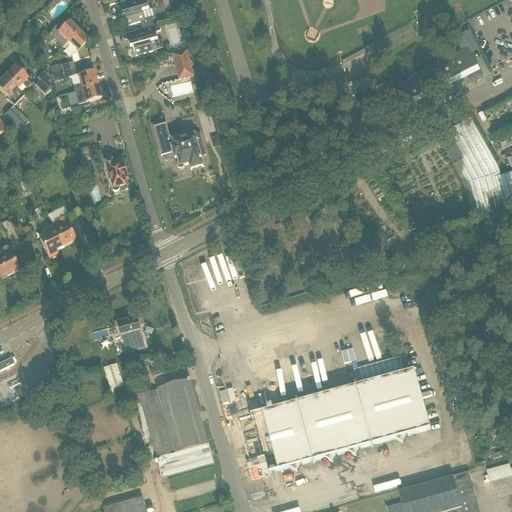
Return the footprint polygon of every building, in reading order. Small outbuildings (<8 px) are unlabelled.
[(146,0),(133,0),(122,3),(123,10),(127,27),(141,23),(142,30),(154,27),(152,19),(155,18),(153,11),(150,11),(147,3),(146,0)] [(67,45),(79,33),(69,23),(59,34),(54,30),(48,36),(39,45),(41,46),(40,47),(42,53),(45,63),(55,56),(46,48),(53,41),(62,50),(67,45)] [(142,30),(132,33),(134,40),(131,40),(136,57),(154,52),(151,44),(158,42),(156,34),(160,33),(159,26),(154,27),(142,30)] [(67,45),(76,54),(79,62),(89,59),(87,51),(83,48),(89,42),(79,33),(67,45)] [(406,103),(412,115),(417,112),(411,101),(477,67),(468,49),(398,86),(407,103),(406,103)] [(187,53),(184,53),(173,56),(180,81),(193,77),(187,53)] [(61,67),(62,74),(74,70),(72,64),(61,67)] [(52,77),(62,74),(61,67),(60,65),(50,69),(50,70),(52,77)] [(27,81),(15,69),(5,79),(17,91),(17,90),(22,86),(27,90),(31,86),(26,81),(27,81)] [(62,74),(64,80),(71,78),(76,77),(74,70),(62,74)] [(75,93),(97,87),(94,74),(78,78),(78,76),(76,77),(71,78),(74,88),(73,88),(75,93)] [(369,92),(383,85),(377,74),(349,88),(345,80),(325,90),(336,112),(346,107),(344,102),(368,90),(369,92)] [(17,91),(5,79),(0,83),(0,91),(8,101),(7,102),(13,108),(24,97),(17,90),(17,91)] [(40,81),(35,87),(45,97),(50,91),(40,81)] [(78,106),(101,100),(97,87),(75,93),(78,106)] [(80,115),(92,112),(90,105),(78,108),(80,115)] [(11,126),(19,133),(29,123),(14,108),(13,108),(3,118),(11,126)] [(511,174),(501,178),(498,168),(472,120),(448,133),(463,159),(454,164),(452,166),(464,187),(473,223),(511,212),(511,174)] [(157,144),(158,144),(164,166),(179,162),(179,163),(178,165),(177,165),(177,166),(177,167),(177,168),(178,169),(179,170),(180,170),(181,171),(182,170),(183,170),(184,169),(186,167),(202,162),(199,153),(204,151),(200,136),(181,141),(180,137),(170,139),(168,132),(155,135),(156,138),(155,139),(155,140),(155,141),(155,142),(155,143),(156,143),(157,144)] [(220,147),(218,139),(217,138),(212,139),(215,149),(220,147)] [(419,153),(417,149),(409,154),(413,161),(421,156),(419,153)] [(41,159),(47,167),(63,155),(61,152),(49,160),(46,156),(41,159)] [(104,165),(112,191),(113,192),(115,194),(117,194),(127,191),(125,184),(129,183),(123,162),(122,159),(116,160),(117,163),(113,165),(113,162),(104,165)] [(84,183),(86,178),(85,175),(78,177),(80,184),(84,183)] [(61,204),(64,209),(68,217),(75,214),(68,201),(61,204)] [(52,227),(63,249),(74,243),(71,235),(73,234),(65,219),(68,217),(64,209),(47,217),(51,226),(52,227)] [(16,218),(8,222),(13,231),(20,227),(16,218)] [(13,231),(8,222),(2,225),(12,246),(19,243),(13,231)] [(41,235),(43,239),(39,241),(49,260),(58,256),(56,252),(63,249),(52,227),(44,231),(42,233),(41,235)] [(24,235),(29,246),(35,243),(30,232),(24,235)] [(383,237),(364,247),(369,256),(388,246),(383,237)] [(391,255),(394,264),(403,261),(395,239),(387,242),(391,255)] [(0,265),(6,277),(18,272),(14,264),(16,264),(8,248),(1,251),(0,251),(0,265)] [(391,259),(385,250),(370,259),(375,268),(391,259)] [(142,340),(140,332),(141,332),(137,319),(118,325),(121,337),(134,333),(136,341),(142,340)] [(278,348),(294,344),(291,329),(250,339),(253,354),(250,355),(253,367),(281,361),(278,348)] [(11,361),(0,366),(0,372),(14,366),(11,361)] [(117,366),(104,370),(111,391),(124,387),(117,366)] [(62,370),(50,373),(54,392),(67,389),(62,370)] [(254,479),(261,477),(409,437),(430,431),(414,372),(255,416),(238,420),(254,479)] [(213,464),(210,451),(191,381),(139,396),(138,395),(134,396),(136,405),(140,404),(142,410),(138,411),(144,434),(148,433),(149,438),(145,439),(151,463),(158,461),(163,478),(213,464)] [(482,442),(504,436),(501,424),(478,431),(482,442)] [(490,483),(511,476),(511,473),(510,465),(487,471),(490,483)] [(398,493),(402,505),(387,509),(386,507),(386,511),(478,511),(468,476),(398,493)] [(103,511),(146,511),(142,497),(102,508),(103,511)]
